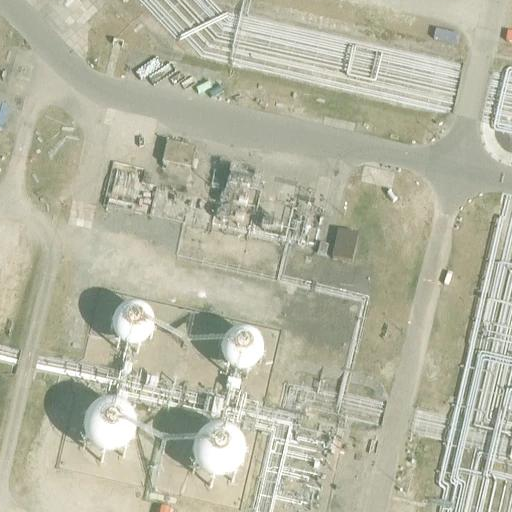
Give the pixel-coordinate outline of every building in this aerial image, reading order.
[(189,171),(194,150),(166,143),(160,164),(189,171)] [(350,265),(357,237),(335,232),(329,260),(350,265)] [(153,328),(153,327),(152,321),(149,315),(143,311),(137,309),(131,310),(124,313),(122,315),(120,319),(118,326),(119,333),(122,339),(127,343),(130,344),(135,345),(141,344),(147,341),(151,335),(153,332),(153,328)] [(259,352),(259,351),(258,344),(254,339),(249,335),(245,334),(242,333),(236,334),(232,336),(229,338),(225,344),(223,350),(224,357),(228,363),(234,368),(240,369),(243,369),(248,368),(253,365),(257,359),(259,352)] [(138,429),(137,424),(135,419),(130,411),(127,408),(122,405),(117,403),(113,403),(107,403),(102,404),(95,409),(91,413),(88,418),(86,423),(85,428),(86,434),(87,438),(89,443),(92,447),(96,450),(100,453),(105,455),(110,455),(116,455),(121,453),(129,448),(133,444),(135,440),(137,435),(138,429)] [(247,456),(247,455),(246,450),(245,445),(243,441),(239,436),(236,434),(231,431),(225,429),(220,428),(214,429),(210,431),(205,433),(202,436),(198,441),(196,445),(195,450),(194,456),(195,461),(197,465),(199,469),(202,474),(206,476),(210,479),(216,480),(220,481),(226,480),(229,479),(235,477),(238,474),(242,470),(245,465),(246,460),(247,456)]
